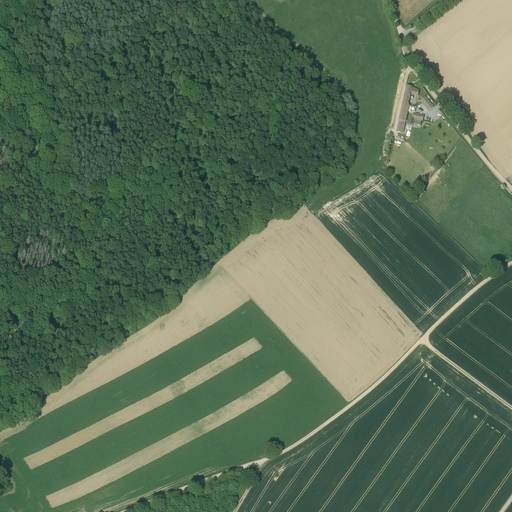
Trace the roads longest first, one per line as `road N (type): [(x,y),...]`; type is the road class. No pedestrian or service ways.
road 1 (track): [(511,262),(353,403),(262,460)]
road 2 (unclassified): [(450,115),(403,44),(450,0)]
road 3 (track): [(262,460),(123,511)]
